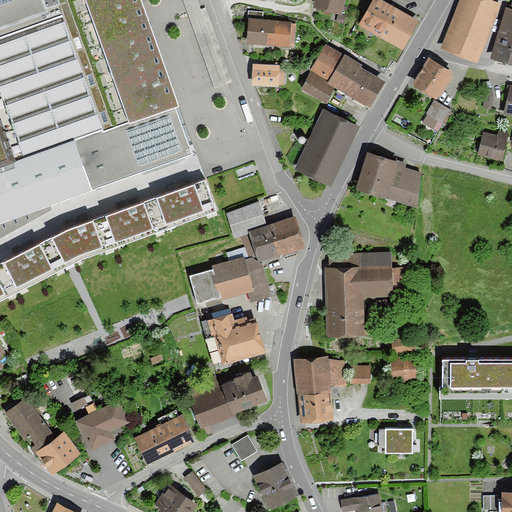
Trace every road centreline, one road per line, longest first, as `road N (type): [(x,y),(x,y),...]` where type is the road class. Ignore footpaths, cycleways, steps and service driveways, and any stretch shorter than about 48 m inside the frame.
road 1 (residential): [(317,223),(287,178),(218,0)]
road 2 (residential): [(98,506),(199,447),(279,413)]
road 3 (tertiary): [(279,413),(283,359),(317,223)]
road 4 (residential): [(365,133),(511,177)]
